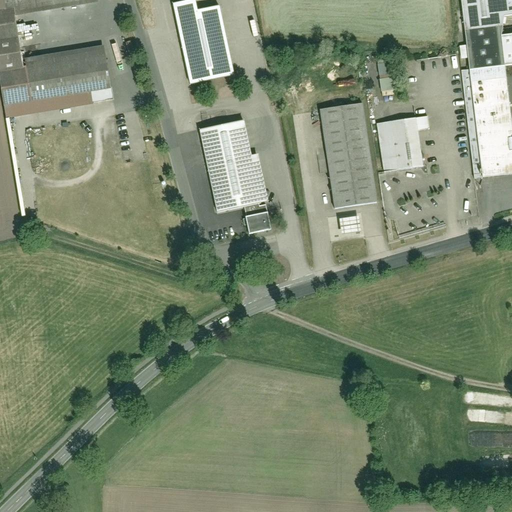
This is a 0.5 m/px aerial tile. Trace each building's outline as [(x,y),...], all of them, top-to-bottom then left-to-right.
[(92,0),(0,0),(0,81),(7,121),(112,103),(102,50),(20,64),(12,15),(93,1),(92,0)] [(200,0),(195,0),(177,4),(194,84),(237,75),(223,6),(203,11),(200,0)] [(511,36),(501,38),(499,17),(511,15),(511,0),(459,0),(478,178),(511,174),(511,148),(504,66),(511,65),(511,36)] [(319,114),(331,209),(372,204),(359,109),(319,114)] [(219,212),(271,202),(261,153),(254,154),(247,122),(203,131),(219,212)] [(377,127),(382,173),(419,170),(415,134),(428,133),(427,122),(377,127)] [(241,221),(244,237),(267,232),(264,217),(241,221)] [(333,222),(335,238),(358,234),(355,219),(333,222)]
